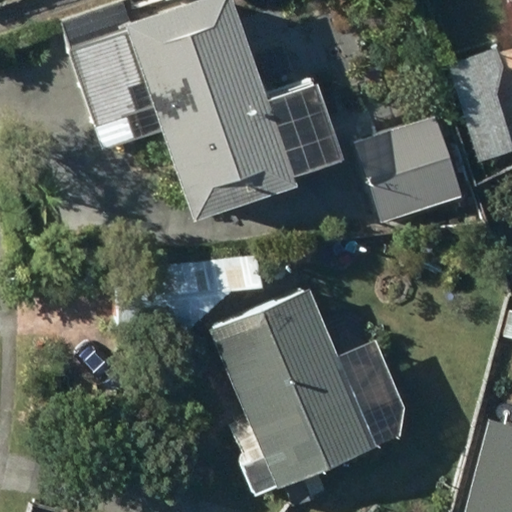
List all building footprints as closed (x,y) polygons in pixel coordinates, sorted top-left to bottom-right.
[(66,48),(98,147),(162,127),(189,212),(289,180),(230,0),(176,0),(119,19),(122,30),(66,48)] [(465,101),(482,148),(508,139),(492,96),(499,65),(491,43),(465,53),(481,96),(465,101)] [(430,112),(351,141),(380,222),(434,202),(445,234),(484,220),(472,186),(458,191),(430,112)] [(152,267),(110,270),(113,329),(130,343),(176,341),(224,286),(257,284),(255,252),(189,256),(192,293),(154,295),(152,267)] [(304,288),(207,330),(273,483),(370,441),(304,288)] [(511,306),(505,306),(500,335),(511,337),(511,306)] [(428,337),(421,379),(473,388),(482,336),(456,332),(454,341),(428,337)] [(511,511),(511,430),(487,424),(464,511),(511,511)]
